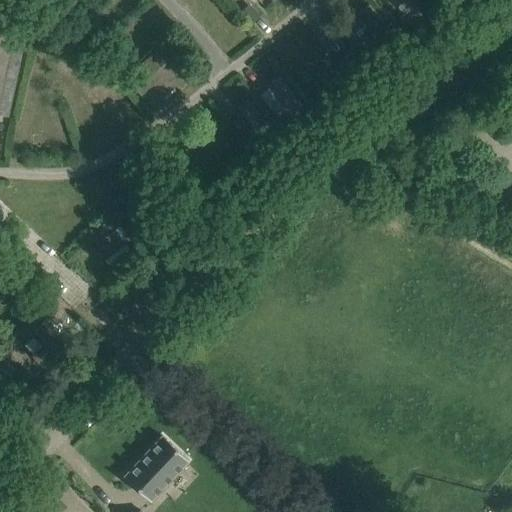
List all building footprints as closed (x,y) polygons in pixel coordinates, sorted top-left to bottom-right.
[(430,13),(418,0),(401,0),(409,9),(401,15),(413,28),(430,13)] [(250,3),(240,11),(251,23),(261,14),(250,3)] [(366,66),(398,39),(369,3),(355,16),(372,37),(355,52),(366,66)] [(31,16),(0,9),(0,114),(8,116),(31,16)] [(125,65),(155,40),(146,29),(143,31),(138,24),(117,41),(123,49),(116,54),(125,65)] [(124,76),(143,100),(165,82),(166,83),(179,73),(158,48),(124,76)] [(280,74),(268,83),(293,116),(307,105),(280,74)] [(250,96),(239,104),(271,146),(282,137),(250,96)] [(125,284),(134,295),(151,281),(142,270),(125,284)] [(0,311),(7,305),(10,308),(16,303),(13,299),(21,290),(11,280),(0,290),(0,311)] [(35,331),(45,342),(32,355),(43,367),(68,343),(46,320),(35,331)] [(0,372),(0,406),(3,411),(20,398),(0,372)] [(123,476),(150,501),(187,461),(161,435),(123,476)]
